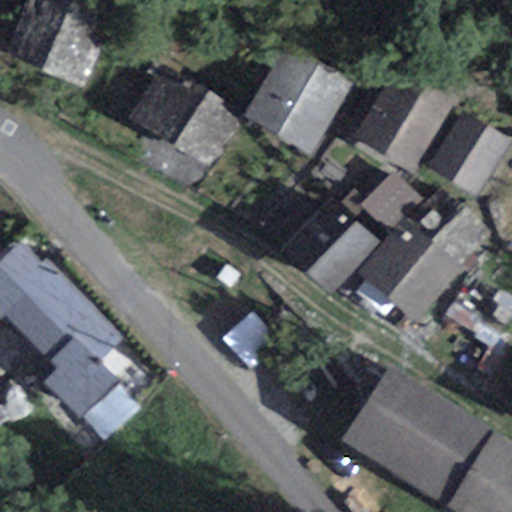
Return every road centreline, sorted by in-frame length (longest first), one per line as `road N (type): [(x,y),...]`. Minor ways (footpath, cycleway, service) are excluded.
road 1 (track): [(511,427),(238,239),(77,152),(0,131)]
road 2 (unclassified): [(0,153),(315,511)]
